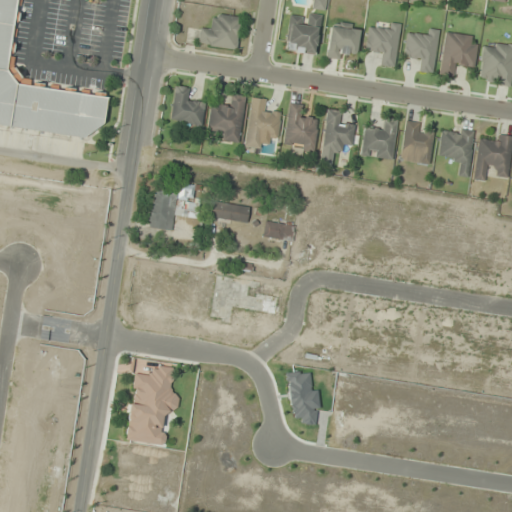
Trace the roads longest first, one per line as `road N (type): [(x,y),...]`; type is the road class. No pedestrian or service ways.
road 1 (residential): [(154,0),(77,511)]
road 2 (residential): [(105,334),(242,357),(261,378),(271,430),(286,445),(511,480)]
road 3 (residential): [(145,54),(511,110)]
road 4 (residential): [(247,361),(285,328),(299,288),(318,276),(511,304)]
road 5 (residential): [(0,150),(130,171)]
